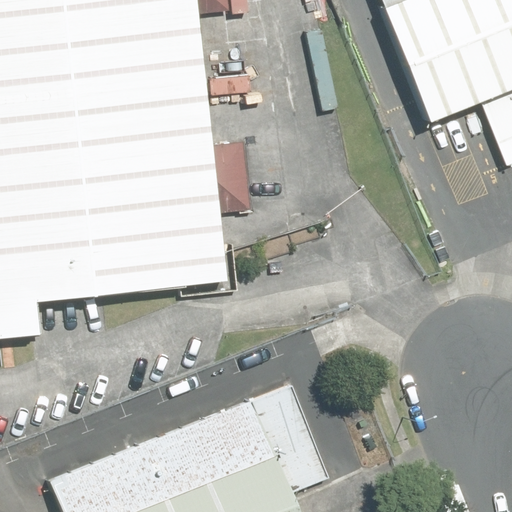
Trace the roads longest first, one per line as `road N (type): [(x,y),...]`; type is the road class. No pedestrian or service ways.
road 1 (unknown): [(0,367),(380,250)]
road 2 (unknown): [(264,0),(317,157),(380,250)]
road 3 (unclassified): [(436,352),(500,511)]
